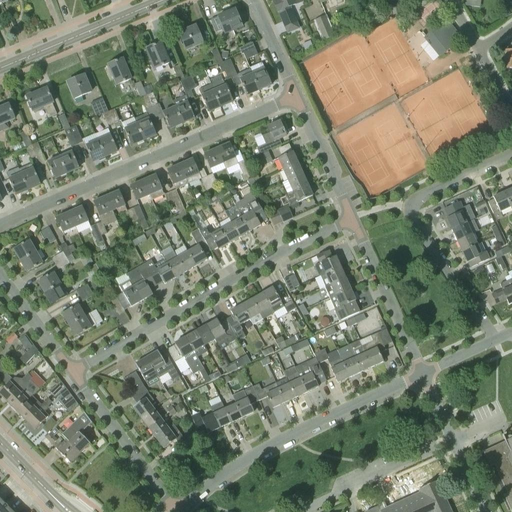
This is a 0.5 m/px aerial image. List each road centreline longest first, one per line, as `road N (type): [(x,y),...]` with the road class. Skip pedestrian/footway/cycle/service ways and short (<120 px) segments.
road 1 (residential): [(0,222),(290,95)]
road 2 (residential): [(71,368),(349,218)]
road 3 (residential): [(174,509),(242,460),(421,373)]
road 4 (residential): [(495,339),(409,209),(414,199),(511,153)]
road 5 (tertiary): [(0,68),(162,0)]
road 6 (residential): [(174,509),(71,368)]
road 7 (residential): [(421,373),(349,218)]
road 8 (residential): [(299,511),(447,439)]
road 9 (residential): [(349,218),(290,95)]
road 10 (residential): [(71,368),(0,267)]
